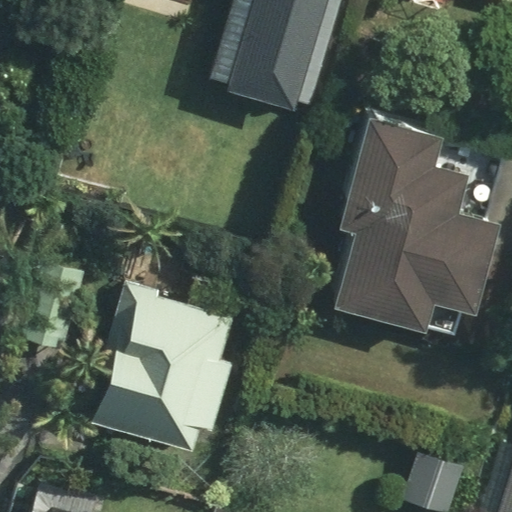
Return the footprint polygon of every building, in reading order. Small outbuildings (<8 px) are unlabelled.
[(237,0),(211,88),(277,108),(309,0),(237,0)] [(405,331),(414,300),(451,310),(476,220),(437,209),(446,175),(411,166),(420,135),(345,115),(316,220),(335,225),(313,306),(405,331)] [(222,315),(110,283),(71,418),(183,450),(222,315)] [(446,511),(459,454),(406,443),(393,503),(433,511),(446,511)] [(511,511),(511,451),(495,511),(511,511)]
